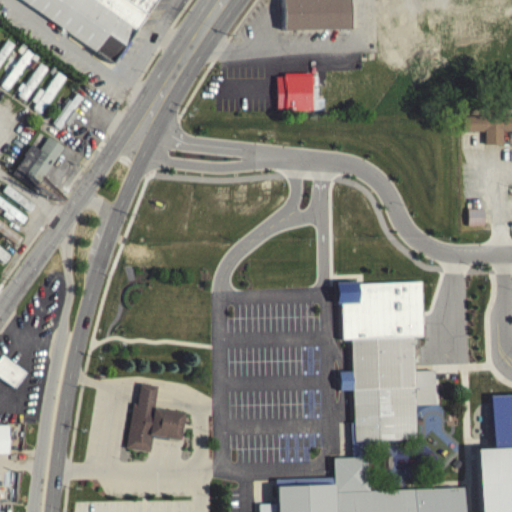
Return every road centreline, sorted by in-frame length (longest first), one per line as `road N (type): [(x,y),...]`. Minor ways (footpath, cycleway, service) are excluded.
road 1 (residential): [(142,126),(194,151),(354,163),(388,191),(405,227),(432,246),(511,253)]
road 2 (primary): [(50,511),(100,255),(137,166),(142,126)]
road 3 (primary): [(64,218),(69,296),(34,511)]
road 4 (primary): [(142,126),(109,150),(0,309)]
road 5 (primary): [(142,126),(222,0)]
